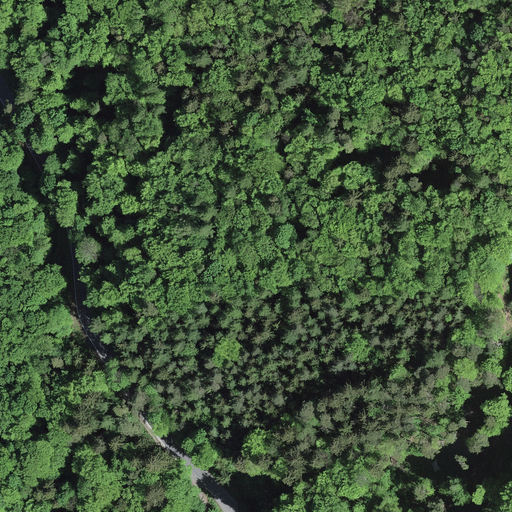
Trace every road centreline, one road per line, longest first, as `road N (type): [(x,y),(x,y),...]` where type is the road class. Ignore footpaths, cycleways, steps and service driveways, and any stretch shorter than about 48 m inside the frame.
road 1 (secondary): [(0,82),(66,202),(97,341),(149,422),(234,511)]
road 2 (track): [(114,35),(101,161),(105,233),(98,253),(80,257)]
